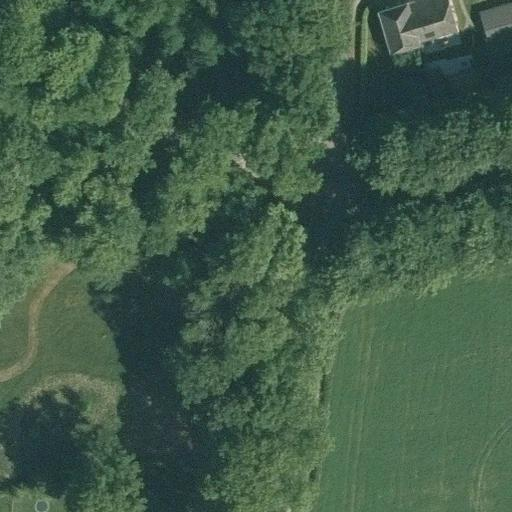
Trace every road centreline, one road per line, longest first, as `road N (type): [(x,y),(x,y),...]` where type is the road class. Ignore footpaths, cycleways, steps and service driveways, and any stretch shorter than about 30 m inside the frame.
road 1 (unclassified): [(280,511),(318,221)]
road 2 (tertiary): [(0,68),(116,118),(271,161)]
road 3 (tertiary): [(324,172),(429,162),(511,141)]
road 4 (unclassified): [(324,172),(355,0)]
